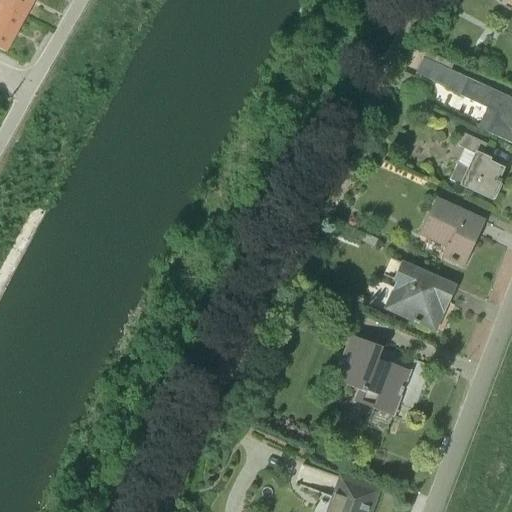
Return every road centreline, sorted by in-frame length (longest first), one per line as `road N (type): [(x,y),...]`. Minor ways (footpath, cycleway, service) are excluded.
road 1 (residential): [(421,0),(210,395),(157,511)]
road 2 (residential): [(430,511),(511,299)]
